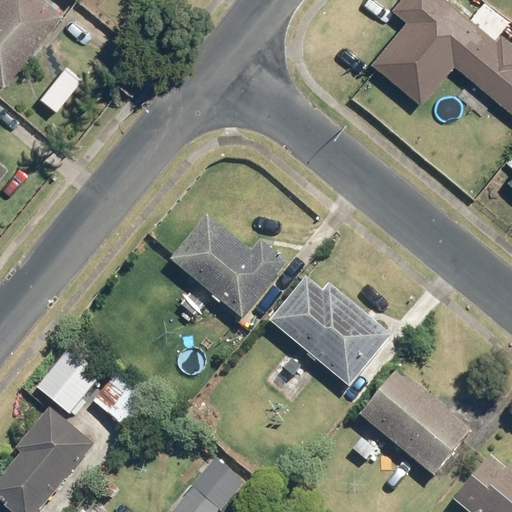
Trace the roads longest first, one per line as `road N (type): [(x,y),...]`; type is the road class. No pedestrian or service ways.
road 1 (residential): [(223,64),(511,301)]
road 2 (residential): [(223,64),(0,334)]
